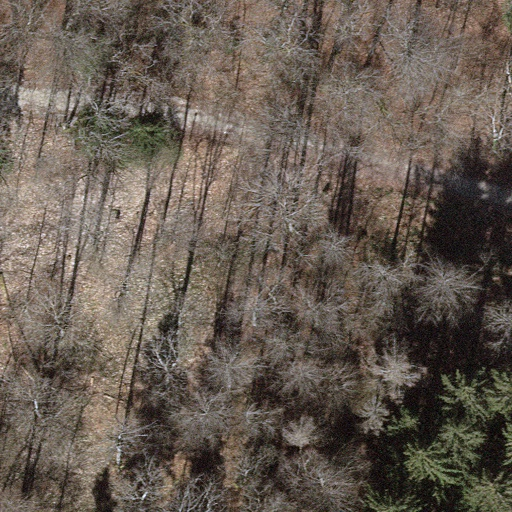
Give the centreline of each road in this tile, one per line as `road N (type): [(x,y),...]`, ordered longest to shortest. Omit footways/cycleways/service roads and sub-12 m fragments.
road 1 (track): [(511,200),(343,148),(0,97)]
road 2 (track): [(343,148),(51,194),(0,218)]
